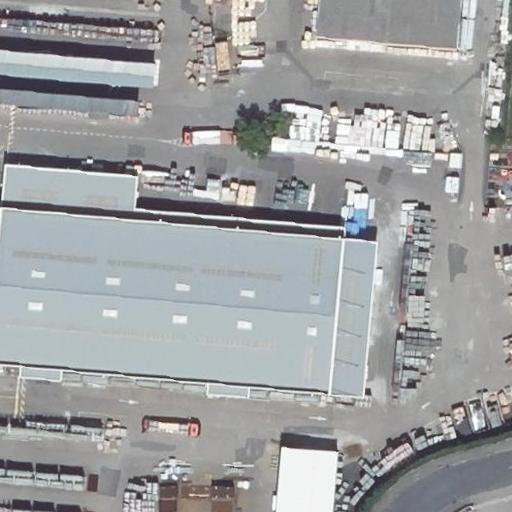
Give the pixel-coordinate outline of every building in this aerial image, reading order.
[(462,0),(320,0),(317,39),(458,52),(462,0)] [(0,74),(150,82),(151,57),(0,49),(0,74)] [(138,178),(7,166),(3,208),(135,219),(138,178)] [(1,231),(0,230),(0,364),(333,394),(347,237),(135,219),(3,208),(1,231)] [(327,511),(331,449),(274,446),(270,511),(327,511)]
